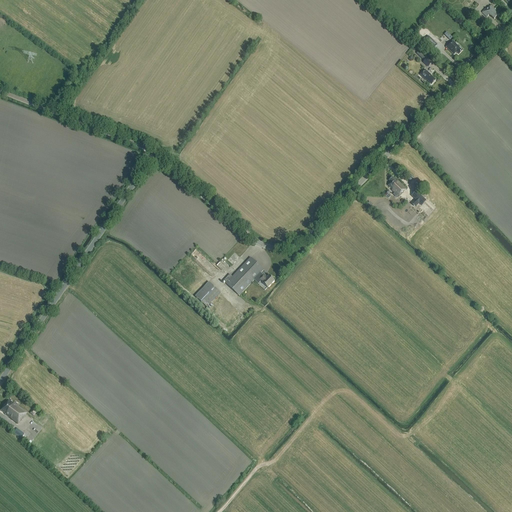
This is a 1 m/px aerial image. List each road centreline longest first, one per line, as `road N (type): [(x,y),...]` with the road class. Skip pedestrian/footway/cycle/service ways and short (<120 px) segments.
road 1 (unclassified): [(153,156),(259,248),(282,254),(511,25)]
road 2 (unclassified): [(0,381),(153,156)]
road 3 (unclassified): [(153,156),(0,91)]
